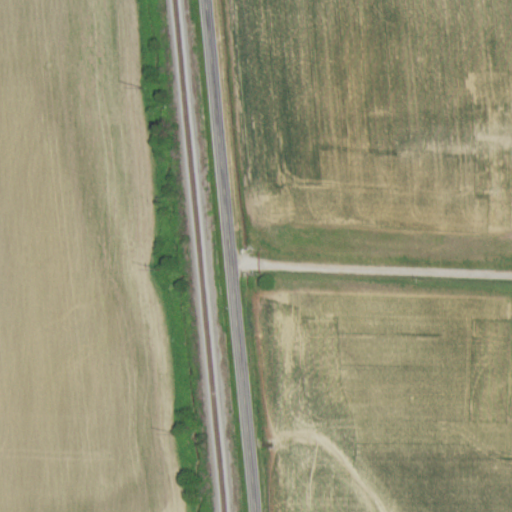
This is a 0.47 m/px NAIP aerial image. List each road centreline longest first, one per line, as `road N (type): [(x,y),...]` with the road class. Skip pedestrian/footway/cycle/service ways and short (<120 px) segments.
road 1 (residential): [(260,511),(210,0)]
road 2 (residential): [(236,266),(511,274)]
